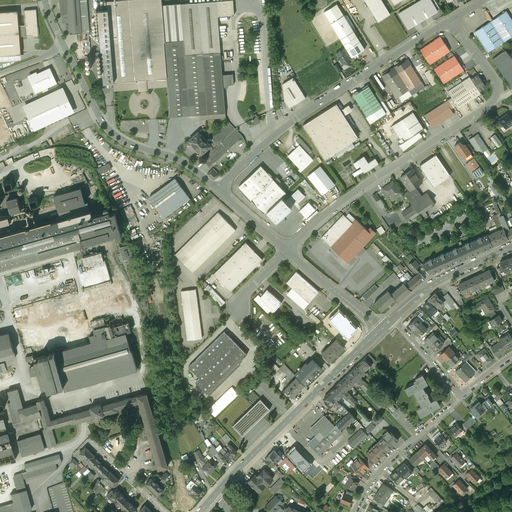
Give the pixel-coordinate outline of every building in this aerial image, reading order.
[(60,0),(61,14),(63,14),(64,23),(70,23),(71,34),(90,33),(87,0),(60,0)] [(221,52),(218,17),(234,15),(233,0),(181,4),(162,5),(161,0),(119,0),(97,2),(100,36),(94,37),(95,51),(102,50),(105,83),(114,82),(114,90),(140,88),(141,90),(146,89),(146,88),(168,86),(169,96),(168,96),(169,96),(169,105),(169,106),(169,107),(169,106),(169,116),(168,116),(168,117),(200,114),(201,119),(226,117),(223,87),(228,87),(227,85),(234,85),(233,74),(222,75),(221,60),(224,59),(223,56),(221,56),(221,55),(222,55),(222,52),(221,52)] [(390,13),(381,0),(364,0),(378,22),(390,14),(390,13)] [(420,0),(415,3),(425,19),(437,11),(430,0),(420,0)] [(415,3),(398,13),(408,29),(425,19),(415,3)] [(344,15),(337,4),(324,12),(331,24),(344,15)] [(36,9),(24,10),(25,25),(19,26),(20,36),(28,36),(28,37),(31,37),(31,35),(33,35),(33,37),(38,36),(38,35),(39,35),(38,27),(36,9)] [(18,11),(0,12),(0,55),(21,54),(20,36),(19,26),(18,11)] [(504,42),(511,36),(511,19),(506,11),(490,22),(504,42)] [(365,49),(344,15),(331,24),(351,57),(365,49)] [(488,52),(504,42),(490,22),(474,32),(488,52)] [(420,50),(430,65),(450,51),(440,37),(420,50)] [(351,60),(344,49),(336,54),(339,57),(338,59),(340,60),(343,65),(346,64),(348,64),(349,61),(351,60)] [(511,61),(504,51),(492,60),(511,87),(511,61)] [(434,69),(444,84),(464,70),(454,56),(434,69)] [(424,87),(407,60),(400,64),(394,67),(412,95),(424,87)] [(36,93),(57,83),(50,67),(37,73),(36,71),(28,75),(36,93)] [(412,95),(394,67),(389,71),(389,72),(382,76),(399,103),(412,95)] [(432,75),(427,78),(432,86),(437,83),(432,75)] [(485,87),(478,75),(471,79),(470,77),(447,91),(458,108),(481,94),(479,91),(485,87)] [(284,101),(289,108),(306,98),(293,77),(282,84),(284,101)] [(353,94),(354,96),(370,122),(385,112),(387,115),(391,113),(383,101),(379,103),(369,86),(358,93),(357,92),(353,94)] [(34,131),(75,112),(63,87),(23,106),(34,131)] [(424,115),(432,128),(454,114),(446,102),(424,115)] [(337,103),(303,125),(324,159),(358,137),(337,103)] [(392,126),(400,139),(402,138),(404,141),(419,132),(424,129),(413,112),(392,126)] [(256,114),(252,117),(253,119),(251,120),(252,122),(254,121),(256,124),(260,122),(256,114)] [(507,114),(499,120),(505,128),(511,124),(511,125),(511,119),(510,117),(507,114)] [(217,146),(203,160),(210,167),(242,136),(228,122),(211,138),(217,144),(217,146)] [(201,135),(198,132),(190,139),(189,139),(189,140),(189,142),(190,142),(202,154),(211,146),(208,142),(206,140),(205,139),(204,138),(204,137),(201,135)] [(419,132),(404,141),(402,138),(400,139),(398,140),(401,143),(399,144),(403,150),(422,136),(419,132)] [(496,133),(490,138),(497,148),(503,143),(496,133)] [(469,140),(479,154),(488,149),(478,134),(469,140)] [(308,146),(298,136),(295,139),(295,140),(297,142),(296,143),(296,145),(297,146),(288,156),(302,171),(313,160),(308,154),(312,151),(308,146)] [(465,145),(461,144),(460,142),(454,146),(457,150),(457,151),(459,154),(460,154),(463,158),(471,153),(470,152),(465,146),(465,145)] [(450,175),(436,154),(419,166),(434,187),(450,175)] [(375,158),(367,163),(363,157),(360,159),(359,159),(358,160),(354,163),(357,167),(361,165),(362,168),(359,170),(361,173),(366,170),(367,171),(379,164),(375,158)] [(483,171),(474,158),(466,164),(474,176),(483,171)] [(277,168),(285,178),(294,171),(286,161),(277,168)] [(110,162),(99,167),(102,173),(113,168),(110,162)] [(286,192),(261,165),(239,186),(260,209),(264,205),(267,209),(263,212),(264,213),(265,211),(281,196),(286,192)] [(335,184),(320,166),(307,176),(322,195),(335,184)] [(213,168),(207,174),(213,180),(219,174),(213,168)] [(413,169),(400,178),(404,184),(409,190),(415,186),(422,182),(413,169)] [(295,182),(290,177),(285,182),(289,187),(295,182)] [(4,180),(7,188),(15,186),(12,178),(4,180)] [(175,178),(149,198),(164,218),(190,198),(175,178)] [(391,194),(393,198),(401,193),(393,182),(382,189),(387,196),(391,194)] [(506,198),(495,182),(489,186),(495,194),(496,193),(499,197),(501,196),(504,200),(506,198)] [(52,193),(57,208),(84,200),(80,185),(52,193)] [(409,190),(404,193),(413,205),(413,206),(417,211),(417,212),(418,212),(431,203),(433,202),(428,194),(421,199),(414,189),(416,188),(415,186),(409,190)] [(298,189),(288,198),(294,204),(304,195),(298,189)] [(17,193),(8,195),(12,211),(21,208),(17,193)] [(36,195),(30,197),(32,204),(38,203),(36,195)] [(292,208),(281,196),(265,211),(276,222),(292,208)] [(308,202),(299,210),(306,217),(315,209),(308,202)] [(431,203),(418,212),(420,215),(433,206),(431,203)] [(413,205),(402,213),(406,218),(417,211),(413,206),(413,205)] [(0,271),(82,249),(92,285),(12,307),(16,321),(125,291),(121,278),(110,281),(99,240),(122,234),(115,209),(111,211),(110,206),(93,211),(92,207),(0,232),(0,271)] [(487,223),(479,208),(474,210),(482,225),(487,223)] [(0,213),(0,220),(9,218),(7,211),(0,213)] [(218,212),(174,254),(192,272),(236,230),(218,212)] [(343,215),(321,238),(347,263),(376,233),(370,228),(368,230),(356,220),(352,223),(343,215)] [(509,230),(503,217),(500,218),(504,228),(506,235),(508,234),(506,231),(509,230)] [(385,232),(381,226),(376,229),(380,235),(385,232)] [(504,228),(496,231),(495,230),(490,232),(491,233),(487,235),(492,246),(508,239),(506,235),(504,228)] [(487,235),(480,238),(480,237),(477,238),(478,239),(468,243),(468,242),(465,243),(466,244),(462,246),(467,257),(492,246),(487,235)] [(130,242),(120,245),(124,258),(134,255),(130,242)] [(246,242),(213,274),(230,291),(263,259),(246,242)] [(441,256),(431,260),(430,259),(428,260),(428,261),(422,264),(430,274),(463,259),(460,254),(462,253),(459,247),(456,249),(455,248),(453,249),(453,250),(443,254),(443,253),(440,254),(441,256)] [(511,266),(508,258),(499,262),(504,272),(508,270),(511,268),(511,266)] [(416,268),(415,268),(411,264),(411,263),(408,265),(413,270),(417,274),(415,276),(420,283),(425,279),(424,278),(421,274),(416,268)] [(426,270),(421,274),(424,278),(430,274),(426,270)] [(489,270),(484,272),(489,283),(494,281),(489,270)] [(319,292),(296,272),(286,283),(292,288),(287,294),(304,309),(319,292)] [(484,272),(479,275),(484,285),(489,283),(484,272)] [(393,273),(385,281),(389,285),(398,277),(393,273)] [(479,275),(474,277),(479,288),(484,285),(479,275)] [(420,283),(415,276),(412,278),(410,280),(416,287),(420,283)] [(474,277),(469,279),(474,290),(479,288),(474,277)] [(469,279),(464,282),(469,292),(474,290),(469,279)] [(416,287),(410,280),(408,282),(405,284),(411,291),(416,287)] [(464,282),(459,284),(464,295),(469,292),(464,282)] [(404,283),(391,294),(395,299),(398,302),(411,291),(404,283)] [(209,284),(205,288),(220,303),(223,300),(221,298),(219,300),(218,298),(221,295),(209,284)] [(375,284),(362,296),(366,300),(378,288),(375,284)] [(501,285),(491,291),(494,296),(504,291),(501,285)] [(181,291),(187,340),(202,338),(196,289),(181,291)] [(282,302),(267,289),(260,297),(258,294),(254,299),(268,313),(271,310),(273,312),(282,302)] [(388,291),(374,302),(381,311),(395,299),(391,294),(388,291)] [(429,301),(437,309),(440,307),(439,306),(443,303),(435,293),(428,299),(429,301)] [(459,307),(447,293),(443,297),(447,303),(454,311),(459,307)] [(495,309),(487,297),(474,305),(478,311),(484,307),(488,313),(485,315),(486,315),(494,310),(495,309)] [(423,306),(431,315),(437,309),(429,301),(423,306)] [(344,316),(339,310),(330,319),(347,338),(352,334),(351,333),(356,328),(349,321),(350,320),(345,315),(344,316)] [(494,310),(486,315),(489,320),(497,315),(494,310)] [(502,320),(499,314),(497,315),(489,320),(493,326),(502,320)] [(48,390),(63,385),(65,390),(137,369),(127,333),(131,331),(128,320),(123,321),(121,317),(108,321),(109,323),(105,324),(103,318),(91,322),(95,334),(89,335),(91,342),(54,352),(54,353),(34,359),(35,365),(30,366),(31,372),(37,370),(37,371),(34,372),(35,376),(38,375),(42,388),(47,387),(48,390)] [(421,323),(416,318),(409,325),(412,328),(414,330),(421,323)] [(421,323),(414,330),(416,332),(416,333),(420,336),(429,327),(424,321),(421,323)] [(436,324),(427,333),(429,336),(433,332),(435,330),(438,327),(436,324)] [(455,328),(450,333),(455,337),(460,333),(455,328)] [(389,335),(393,338),(398,333),(394,330),(389,335)] [(429,336),(424,341),(430,346),(437,338),(440,336),(435,330),(433,332),(429,336)] [(224,331),(188,367),(200,378),(195,382),(207,393),(209,395),(241,364),(239,362),(247,354),(224,331)] [(0,334),(0,360),(15,357),(9,332),(0,334)] [(505,335),(499,339),(501,341),(507,349),(511,345),(511,336),(509,332),(505,335)] [(437,338),(430,346),(435,352),(440,347),(443,344),(441,341),(440,342),(437,338)] [(336,339),(322,353),(329,361),(344,347),(336,339)] [(501,341),(491,348),(497,356),(507,349),(501,341)] [(440,355),(446,361),(454,353),(448,347),(447,348),(440,355)] [(477,354),(485,365),(492,360),(484,349),(477,354)] [(466,356),(463,359),(465,362),(472,355),(470,352),(466,356)] [(446,361),(451,366),(460,358),(454,353),(446,361)] [(378,363),(369,354),(365,358),(372,364),(374,362),(376,364),(378,363)] [(365,358),(358,364),(365,371),(372,364),(365,358)] [(294,374),(297,377),(305,385),(321,369),(312,359),(308,364),(306,363),(294,374)] [(455,371),(461,376),(469,368),(464,363),(455,371)] [(358,364),(351,371),(363,383),(365,381),(360,377),(363,374),(363,375),(366,372),(365,371),(358,364)] [(461,376),(466,382),(473,375),(474,373),(469,368),(461,376)] [(479,369),(474,373),(473,375),(475,378),(482,372),(479,369)] [(363,383),(351,371),(344,378),(352,386),(354,384),(354,383),(356,381),(361,385),(363,383)] [(426,392),(426,393),(422,387),(428,384),(422,374),(415,378),(416,380),(414,381),(415,382),(405,388),(408,394),(413,392),(421,406),(417,409),(421,416),(440,406),(436,399),(431,401),(427,396),(428,395),(427,392),(426,392)] [(297,377),(285,390),(292,397),(305,385),(297,377)] [(344,378),(337,384),(349,398),(351,396),(346,390),(348,388),(349,389),(352,386),(344,378)] [(349,398),(337,384),(329,392),(337,400),(340,397),(342,394),(347,400),(349,398)] [(139,402),(158,469),(168,466),(147,393),(101,406),(100,404),(90,407),(90,409),(80,412),(50,420),(43,398),(37,400),(38,403),(22,408),(16,388),(6,391),(13,413),(10,414),(13,423),(41,415),(45,429),(42,430),(48,447),(57,444),(52,428),(73,421),(74,423),(83,421),(133,406),(132,404),(139,402)] [(329,392),(324,397),(325,399),(325,400),(324,401),(330,407),(333,404),(332,403),(335,401),(340,407),(342,405),(337,400),(329,392)] [(215,413),(230,400),(224,394),(209,407),(215,413)] [(507,410),(506,411),(505,409),(511,403),(511,397),(500,407),(508,418),(511,415),(507,410)] [(355,404),(349,398),(347,400),(353,406),(355,404)] [(483,403),(481,404),(484,409),(487,407),(488,409),(494,405),(490,401),(488,398),(486,400),(483,402),(483,403)] [(233,425),(242,436),(270,409),(260,399),(233,425)] [(481,404),(479,402),(470,408),(472,410),(476,416),(485,409),(484,409),(481,404)] [(349,412),(342,405),(340,407),(338,408),(345,416),(349,412)] [(399,407),(395,411),(392,414),(396,418),(403,411),(399,407)] [(476,416),(472,410),(468,412),(472,417),(474,419),(477,417),(476,416)] [(355,418),(349,412),(345,416),(350,422),(355,418)] [(335,426),(325,416),(311,429),(315,434),(315,436),(308,444),(319,455),(344,431),(337,424),(335,426)] [(345,416),(337,424),(344,431),(347,428),(346,426),(350,422),(345,416)] [(379,416),(373,422),(377,426),(383,420),(379,416)] [(0,463),(15,459),(2,417),(0,417),(0,463)] [(474,419),(472,417),(466,421),(470,426),(476,422),(474,419)] [(372,423),(365,429),(369,433),(375,427),(372,423)] [(448,431),(456,440),(465,432),(457,423),(448,431)] [(361,429),(348,441),(352,446),(365,434),(361,429)] [(398,440),(388,429),(385,432),(386,433),(382,437),(383,438),(381,441),(380,440),(378,442),(386,451),(392,446),(391,446),(393,445),(398,440)] [(40,433),(17,440),(21,455),(45,448),(40,433)] [(231,439),(226,433),(222,437),(227,443),(231,439)] [(438,444),(440,446),(447,440),(441,434),(434,440),(438,444)] [(378,442),(375,444),(376,445),(374,448),(372,446),(370,448),(372,450),(370,452),(369,451),(366,453),(375,462),(380,457),(379,457),(380,455),(381,456),(386,451),(378,442)] [(237,452),(229,444),(228,445),(231,449),(228,451),(227,452),(231,457),(237,452)] [(436,455),(426,444),(420,449),(421,449),(418,452),(423,458),(427,455),(431,460),(436,455)] [(94,456),(85,447),(82,450),(91,459),(94,456)] [(91,459),(82,450),(80,453),(88,462),(91,459)] [(281,457),(274,450),(269,455),(276,462),(281,457)] [(225,454),(223,456),(220,453),(218,454),(226,462),(231,457),(227,452),(225,454)] [(416,454),(413,457),(413,456),(409,459),(415,466),(423,458),(418,452),(416,454)] [(309,464),(298,453),(292,458),(299,465),(298,466),(302,470),(302,469),(303,470),(304,469),(306,470),(309,467),(308,467),(310,465),(309,464)] [(335,463),(341,458),(336,453),(331,459),(335,463)] [(454,455),(451,458),(459,467),(465,462),(457,453),(454,455)] [(0,511),(19,511),(31,509),(23,479),(58,468),(56,463),(62,462),(59,454),(24,464),(26,472),(13,476),(17,492),(11,493),(13,502),(0,505),(0,511)] [(276,462),(269,455),(265,458),(275,469),(277,466),(275,464),(276,462)] [(98,460),(94,456),(91,459),(88,462),(92,466),(98,460)] [(206,463),(203,461),(205,459),(205,458),(202,456),(198,460),(205,465),(202,468),(210,474),(214,469),(206,463)] [(75,458),(69,465),(74,469),(80,463),(75,458)] [(365,464),(359,458),(354,463),(363,473),(368,468),(365,464)] [(217,465),(210,459),(208,461),(206,463),(214,469),(217,465)] [(106,467),(98,460),(92,466),(100,473),(106,467)] [(329,461),(325,465),(329,469),(333,466),(329,461)] [(434,461),(429,465),(433,470),(438,466),(434,461)] [(99,492),(107,484),(82,462),(78,467),(81,469),(80,471),(88,478),(90,476),(96,481),(92,486),(99,492)] [(363,473),(354,463),(349,467),(353,472),(354,472),(355,473),(358,474),(360,476),(363,473)] [(404,463),(397,470),(404,478),(405,478),(412,472),(411,471),(404,463)] [(438,470),(446,479),(452,473),(444,464),(440,468),(438,470)] [(110,471),(106,467),(100,473),(104,477),(107,474),(110,471)] [(257,476),(264,482),(268,478),(270,480),(272,478),(263,469),(257,476)] [(397,470),(390,476),(397,484),(404,478),(397,470)] [(470,472),(466,475),(474,484),(477,482),(478,484),(482,481),(472,470),(470,472)] [(119,480),(110,471),(107,474),(116,483),(119,480)] [(116,483),(107,474),(104,477),(113,486),(116,483)] [(255,474),(248,481),(259,491),(266,484),(264,482),(257,476),(255,474)] [(155,481),(151,478),(150,479),(149,478),(147,480),(148,481),(146,483),(152,489),(158,484),(155,481)] [(281,478),(270,490),(274,494),(276,491),(277,492),(286,483),(281,478)] [(354,481),(350,478),(349,478),(345,485),(347,486),(347,487),(348,488),(349,487),(353,490),(358,483),(354,481)] [(453,487),(461,496),(467,491),(459,482),(455,485),(453,487)] [(201,492),(196,487),(197,485),(195,483),(192,486),(193,487),(190,491),(191,492),(197,497),(201,492)] [(158,484),(152,489),(158,495),(163,490),(160,487),(161,486),(158,484)] [(393,491),(383,484),(380,489),(390,496),(393,491)] [(73,511),(68,489),(63,490),(68,511),(73,511)] [(127,499),(116,489),(113,493),(123,503),(127,499)] [(390,496),(380,489),(377,493),(387,500),(390,496)] [(432,489),(427,493),(438,505),(429,511),(443,511),(448,508),(432,489)] [(53,493),(56,509),(62,508),(59,492),(53,493)] [(123,503),(113,493),(109,496),(120,506),(123,503)] [(387,500),(377,493),(374,498),(383,505),(387,500)] [(340,501),(349,505),(352,498),(343,494),(340,501)] [(266,505),(272,511),(273,511),(283,503),(276,496),(272,501),(271,500),(266,505)] [(134,511),(137,509),(127,499),(123,503),(133,511),(134,511)] [(133,511),(123,503),(120,506),(125,511),(133,511)]
